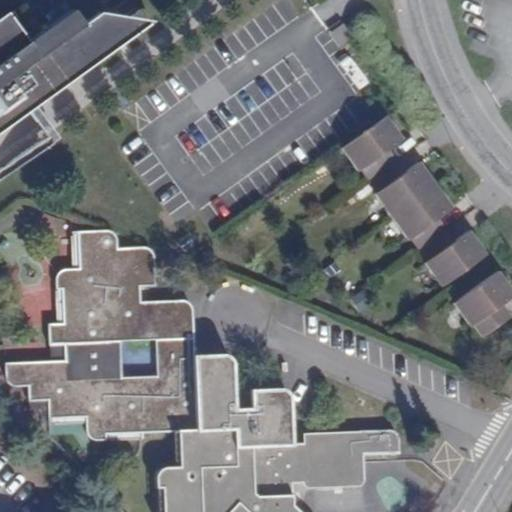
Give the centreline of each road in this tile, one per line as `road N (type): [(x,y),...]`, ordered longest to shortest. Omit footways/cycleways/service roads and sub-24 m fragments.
road 1 (residential): [(511,447),(476,421),(241,320)]
road 2 (unclassified): [(511,173),(467,121),(430,49),(423,0)]
